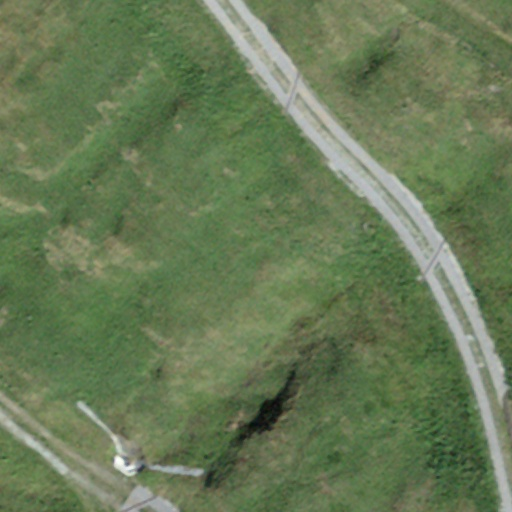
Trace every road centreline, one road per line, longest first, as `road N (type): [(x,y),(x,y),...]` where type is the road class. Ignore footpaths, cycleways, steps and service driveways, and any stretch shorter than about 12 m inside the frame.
road 1 (track): [(511,489),(478,352),(430,250),(387,194),(283,92),(214,0)]
road 2 (track): [(105,495),(0,398)]
